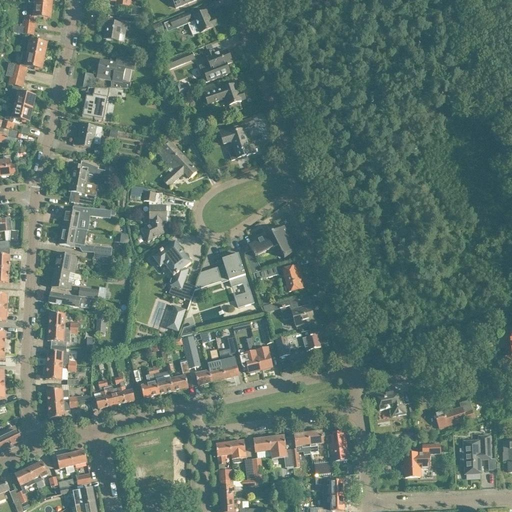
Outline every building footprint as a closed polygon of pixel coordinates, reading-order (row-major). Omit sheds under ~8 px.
[(172,0),(176,9),(196,0),(172,0)] [(50,19),(51,6),(35,5),(30,5),(28,17),(25,17),(24,23),(23,23),(23,29),(34,30),(35,18),(50,19)] [(170,22),(164,24),(167,33),(173,30),(187,24),(193,37),(200,34),(213,29),(213,28),(217,26),(214,18),(210,20),(207,12),(193,17),(191,18),(189,13),(170,22)] [(126,27),(122,26),(122,25),(107,22),(104,40),(119,42),(120,36),(125,36),(126,27)] [(162,24),(152,28),(155,35),(164,31),(162,24)] [(44,57),(47,45),(25,40),(22,53),(44,57)] [(209,63),(199,67),(206,83),(230,74),(227,65),(232,63),(227,51),(215,56),(214,52),(205,55),(209,63)] [(44,57),(22,53),(19,67),(9,65),(6,77),(10,78),(24,81),(27,69),(26,69),(26,67),(41,70),(44,57)] [(137,59),(118,56),(116,64),(100,61),(100,65),(97,64),(96,71),(99,71),(97,79),(111,82),(111,89),(122,90),(122,89),(129,89),(130,83),(123,82),(125,70),(134,71),(137,59)] [(182,56),(164,64),(167,71),(185,64),(182,56)] [(22,88),(24,81),(10,78),(8,85),(22,88)] [(181,86),(179,82),(173,85),(178,97),(190,92),(187,84),(181,86)] [(214,86),(202,90),(208,106),(225,99),(228,107),(229,107),(231,114),(242,110),(240,103),(241,102),(241,101),(245,100),(243,92),(238,94),(235,85),(222,90),(222,91),(217,92),(214,86)] [(13,88),(9,105),(13,106),(32,110),(35,97),(20,94),(21,90),(13,88)] [(110,89),(94,89),(92,99),(86,97),(85,105),(88,105),(87,111),(84,110),(83,118),(104,122),(110,89)] [(29,123),(32,110),(13,106),(11,113),(7,112),(5,121),(13,123),(14,119),(29,123)] [(234,128),(220,132),(224,145),(232,143),(235,151),(229,153),(232,161),(238,160),(238,161),(247,159),(246,157),(254,154),(256,154),(253,146),(252,147),(248,148),(244,137),(246,136),(244,130),(254,127),(252,120),(233,126),(234,128)] [(0,128),(12,131),(13,125),(0,121),(0,128)] [(101,135),(102,130),(81,126),(79,140),(75,139),(74,146),(92,150),(95,134),(101,135)] [(12,131),(0,128),(0,134),(7,137),(7,138),(15,140),(17,133),(12,131)] [(178,128),(174,131),(182,140),(186,137),(178,128)] [(163,181),(169,188),(184,174),(189,179),(197,172),(171,143),(158,154),(174,171),(163,181)] [(94,149),(94,156),(115,158),(116,151),(94,149)] [(2,162),(0,161),(0,172),(1,177),(17,175),(16,167),(11,167),(10,157),(4,157),(5,162),(2,162)] [(73,170),(71,181),(92,185),(92,186),(96,187),(106,189),(108,177),(105,176),(105,172),(82,163),(83,164),(82,166),(74,165),(74,170),(73,170)] [(71,181),(69,193),(73,193),(71,203),(93,207),(96,187),(92,186),(92,185),(71,181)] [(132,187),(131,195),(141,197),(142,189),(132,187)] [(150,203),(150,207),(150,224),(151,224),(151,226),(141,231),(148,243),(164,234),(164,224),(167,224),(167,218),(169,218),(169,212),(167,212),(166,207),(160,207),(160,194),(156,195),(155,194),(155,192),(148,190),(148,193),(145,193),(144,202),(150,203)] [(66,211),(63,228),(77,230),(88,231),(90,217),(110,219),(111,211),(73,207),(72,212),(66,211)] [(10,219),(0,220),(0,232),(5,232),(11,232),(10,219)] [(251,251),(246,254),(251,275),(254,274),(262,272),(262,271),(256,260),(278,248),(278,249),(283,259),(296,252),(284,228),(291,224),(270,234),(271,237),(266,239),(265,237),(248,246),(251,251)] [(63,228),(59,245),(74,248),(75,245),(80,246),(85,247),(85,245),(88,231),(77,230),(63,228)] [(142,252),(149,248),(145,241),(139,245),(142,252)] [(154,260),(153,262),(157,268),(159,267),(160,268),(164,265),(173,277),(173,279),(171,280),(170,283),(171,285),(171,287),(181,290),(179,297),(177,296),(177,297),(191,302),(194,291),(196,288),(184,284),(188,270),(184,269),(191,264),(175,243),(164,251),(163,251),(159,254),(159,255),(153,259),(154,260)] [(80,246),(79,249),(82,253),(94,254),(111,256),(112,248),(85,245),(85,247),(80,246)] [(75,271),(78,258),(58,254),(55,272),(69,274),(82,275),(82,273),(75,271)] [(111,256),(94,254),(93,263),(110,265),(111,256)] [(0,269),(9,270),(10,256),(0,255),(0,269)] [(196,288),(194,291),(199,289),(199,287),(220,280),(220,279),(227,276),(231,289),(243,285),(246,294),(234,298),(237,306),(237,305),(238,309),(245,307),(254,304),(238,255),(237,256),(237,257),(224,261),(224,260),(222,260),(224,267),(204,274),(203,273),(200,274),(196,288)] [(302,278),(299,267),(292,269),(291,263),(262,271),(262,272),(254,274),(256,282),(267,279),(282,275),(282,273),(284,272),(290,293),(303,289),(300,279),(302,278)] [(0,283),(8,284),(9,270),(0,269),(0,283)] [(81,280),(82,275),(69,274),(55,272),(52,289),(66,291),(66,290),(71,291),(72,284),(73,284),(74,279),(81,280)] [(79,288),(78,299),(90,301),(91,299),(104,301),(106,290),(99,288),(98,290),(79,288)] [(90,301),(78,299),(51,294),(49,304),(65,307),(65,303),(72,304),(72,307),(79,308),(79,307),(89,309),(90,301)] [(295,299),(279,303),(284,321),(294,318),(296,327),(314,322),(310,307),(298,310),(295,299)] [(175,307),(167,329),(179,333),(186,311),(175,307)] [(50,314),(49,328),(64,329),(65,315),(64,315),(64,310),(53,309),(53,314),(50,314)] [(96,333),(106,334),(107,318),(97,318),(96,333)] [(269,326),(263,328),(267,345),(273,343),(269,326)] [(49,328),(49,342),(51,342),(51,348),(67,349),(67,343),(69,344),(70,335),(70,329),(64,329),(49,328)] [(210,342),(207,332),(200,334),(202,344),(210,342)] [(310,332),(275,341),(275,343),(280,359),(287,356),(286,352),(305,347),(306,353),(321,349),(317,336),(311,337),(310,332)] [(181,340),(186,362),(188,370),(189,369),(200,367),(193,337),(181,340)] [(232,355),(239,353),(238,351),(239,351),(236,338),(229,340),(232,355)] [(261,372),(254,344),(252,338),(246,340),(249,353),(244,354),(243,350),(239,351),(238,351),(239,353),(243,370),(247,369),(249,375),(261,372)] [(259,343),(254,344),(261,372),(273,369),(268,348),(261,350),(259,343)] [(161,345),(152,347),(153,353),(162,351),(161,345)] [(48,352),(47,366),(62,367),(63,353),(48,352)] [(236,365),(235,358),(221,361),(226,380),(239,377),(236,365)] [(226,380),(221,361),(207,365),(207,367),(208,367),(212,383),(226,380)] [(188,370),(186,362),(180,363),(182,374),(189,372),(189,369),(188,370)] [(67,380),(68,373),(68,368),(68,367),(62,367),(47,366),(47,380),(61,381),(62,380),(67,381),(67,380)] [(208,367),(207,367),(201,369),(202,373),(195,375),(198,387),(212,383),(208,367)] [(156,381),(155,376),(153,368),(148,369),(149,375),(145,376),(147,385),(141,386),(144,399),(159,396),(156,381)] [(132,391),(126,392),(122,377),(123,377),(122,372),(118,373),(119,378),(120,384),(121,388),(122,393),(123,393),(125,404),(134,402),(132,391)] [(160,375),(155,376),(156,381),(159,396),(173,393),(170,380),(168,373),(160,375)] [(455,374),(445,377),(447,383),(457,380),(455,374)] [(186,376),(170,380),(173,393),(189,389),(186,376)] [(116,406),(113,390),(111,385),(107,386),(106,380),(102,382),(106,397),(105,397),(108,408),(116,406)] [(82,383),(83,393),(92,391),(91,382),(82,383)] [(106,397),(102,382),(98,383),(101,398),(96,399),(99,410),(108,408),(105,397),(106,397)] [(91,402),(91,397),(69,399),(68,391),(62,392),(62,386),(50,386),(50,391),(47,391),(48,405),(77,403),(91,402)] [(122,393),(121,388),(113,390),(116,406),(125,404),(123,393),(122,393)] [(406,415),(402,393),(396,394),(395,391),(376,395),(380,411),(396,408),(397,417),(406,415)] [(443,410),(434,413),(439,429),(474,418),(469,402),(460,404),(461,409),(444,414),(443,410)] [(70,409),(77,409),(77,403),(48,405),(49,419),(64,418),(64,412),(70,411),(70,409)] [(22,441),(17,431),(0,439),(0,449),(1,452),(22,441)] [(322,432),(308,434),(311,454),(318,453),(317,445),(324,444),(322,432)] [(333,437),(327,437),(330,463),(347,461),(344,433),(333,435),(333,437)] [(311,454),(308,434),(294,436),(295,448),(296,449),(291,450),(291,455),(293,468),(300,467),(298,453),(303,453),(303,455),(311,454)] [(284,437),(269,439),(271,452),(270,452),(271,460),(284,459),(285,468),(293,468),(291,455),(291,450),(286,450),(284,437)] [(460,456),(460,466),(465,466),(465,475),(481,474),(480,461),(491,460),(492,460),(491,437),(487,438),(481,438),(482,446),(480,446),(460,447),(460,456)] [(271,452),(269,439),(253,441),(255,454),(270,452),(271,452)] [(244,442),(230,444),(232,456),(231,456),(232,460),(232,464),(241,463),(240,459),(246,458),(244,442)] [(511,442),(503,443),(503,462),(508,462),(508,474),(511,473),(511,442)] [(232,456),(230,444),(216,446),(219,466),(225,465),(224,457),(231,456),(232,456)] [(422,455),(404,456),(405,479),(420,478),(420,469),(430,469),(429,455),(440,454),(440,445),(422,446),(422,455)] [(84,452),(71,455),(73,467),(87,463),(84,452)] [(73,467),(71,455),(57,458),(59,470),(60,470),(65,469),(66,475),(75,473),(73,467)] [(261,458),(252,460),(254,480),(255,486),(263,486),(261,458)] [(254,480),(252,460),(244,461),(246,480),(254,480)] [(48,474),(42,463),(28,469),(34,481),(35,484),(41,481),(40,478),(48,474)] [(331,464),(314,466),(316,476),(332,474),(331,464)] [(28,469),(15,476),(20,488),(22,491),(23,491),(24,492),(25,495),(27,494),(24,488),(28,486),(29,487),(35,484),(34,481),(28,469)] [(220,482),(221,482),(233,482),(234,482),(233,471),(219,471),(220,482)] [(89,474),(76,477),(77,486),(91,483),(89,474)] [(58,486),(56,477),(49,479),(51,488),(58,486)] [(328,483),(315,484),(315,486),(322,485),(322,497),(324,497),(330,497),(344,497),(344,482),(332,483),(332,477),(327,477),(328,483)] [(0,501),(5,500),(3,494),(9,491),(5,480),(0,482),(0,501)] [(72,480),(64,482),(66,489),(73,487),(72,480)] [(255,486),(254,480),(246,480),(242,481),(242,488),(254,487),(254,486),(255,486)] [(233,494),(234,494),(233,482),(221,482),(222,488),(220,488),(221,502),(233,501),(233,500),(233,494)] [(95,503),(92,489),(73,493),(69,494),(70,498),(74,497),(75,507),(95,503)] [(21,505),(16,494),(15,491),(9,493),(17,511),(23,511),(24,511),(23,509),(21,505)] [(22,491),(16,494),(21,505),(28,502),(25,495),(24,492),(23,491),(22,491)] [(330,497),(324,497),(324,510),(324,511),(329,511),(328,511),(344,511),(344,497),(330,497)] [(233,501),(221,502),(221,511),(262,511),(263,511),(260,511),(260,510),(245,510),(241,510),(240,501),(240,500),(233,500),(233,501)] [(96,511),(95,503),(75,507),(71,508),(71,511),(96,511)]
